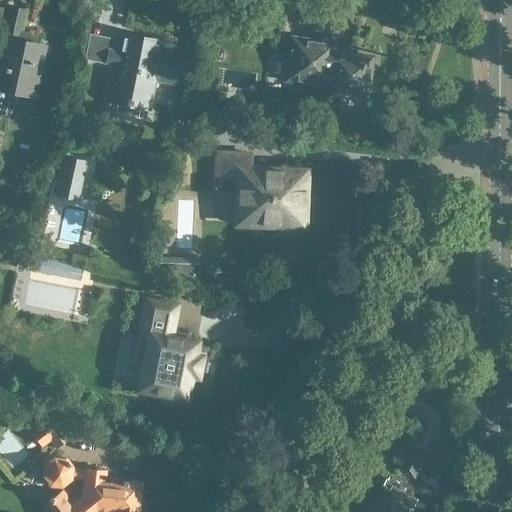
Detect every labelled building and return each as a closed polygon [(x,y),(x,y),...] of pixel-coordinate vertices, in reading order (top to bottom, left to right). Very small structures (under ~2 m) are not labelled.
[(20,93),(30,95),(42,45),(26,41),(28,34),(18,31),(23,10),(9,6),(0,47),(0,116),(7,118),(20,93)] [(122,33),(109,99),(130,104),(131,99),(149,102),(155,73),(186,80),(191,55),(160,49),(161,41),(122,33)] [(287,79),(326,84),(330,52),(332,44),(293,38),(287,79)] [(330,52),(326,84),(325,92),(365,98),(371,58),(330,52)] [(237,222),(299,224),(301,173),(250,171),(250,154),(216,153),(215,181),(238,182),(237,222)] [(56,201),(77,205),(84,171),(64,166),(56,201)] [(140,260),(143,241),(122,237),(118,256),(140,260)] [(56,259),(19,252),(16,267),(53,274),(56,259)] [(168,279),(150,275),(148,285),(166,289),(168,279)] [(148,336),(138,389),(160,394),(159,397),(175,400),(175,397),(185,399),(189,375),(196,377),(200,356),(193,355),(196,342),(168,336),(169,330),(171,330),(176,305),(146,299),(140,334),(148,336)] [(77,368),(78,368),(77,375),(98,379),(99,373),(100,373),(105,348),(82,345),(77,368)] [(41,447),(49,441),(55,449),(69,438),(52,417),(30,434),(41,447)] [(397,466),(414,477),(428,456),(411,445),(397,466)] [(42,464),(40,477),(48,487),(61,489),(67,484),(68,486),(76,487),(76,490),(75,491),(74,493),(73,496),(71,498),(68,499),(64,494),(59,493),(57,495),(41,506),(45,511),(136,511),(140,483),(121,481),(120,485),(102,483),(103,472),(73,468),(64,457),(52,456),(49,452),(39,460),(42,464)] [(405,511),(412,501),(384,482),(364,511),(405,511)]
